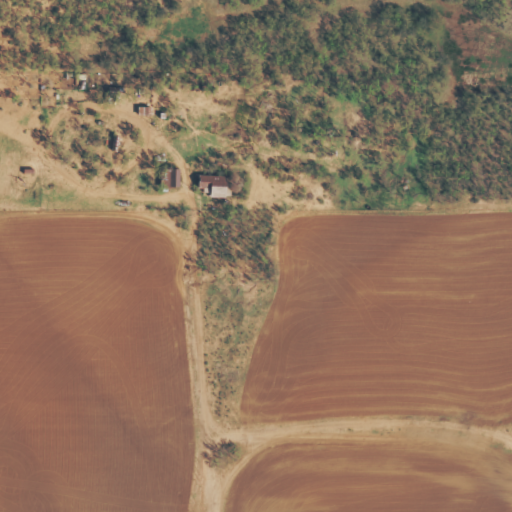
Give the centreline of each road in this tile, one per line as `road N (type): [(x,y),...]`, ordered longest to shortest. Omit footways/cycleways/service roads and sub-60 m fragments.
road 1 (residential): [(194,511),(183,262),(117,186),(0,109)]
road 2 (residential): [(193,435),(390,420),(511,446)]
